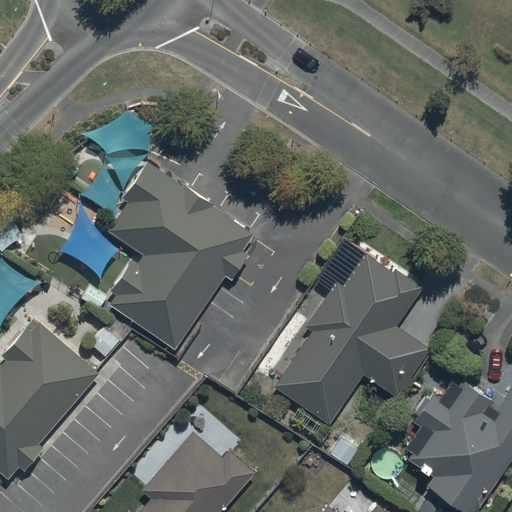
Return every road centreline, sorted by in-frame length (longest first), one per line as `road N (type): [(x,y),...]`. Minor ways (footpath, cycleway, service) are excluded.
road 1 (tertiary): [(511,234),(170,3)]
road 2 (tertiary): [(84,16),(0,105)]
